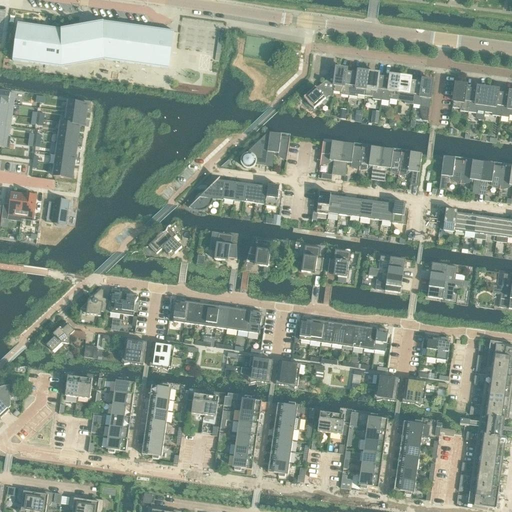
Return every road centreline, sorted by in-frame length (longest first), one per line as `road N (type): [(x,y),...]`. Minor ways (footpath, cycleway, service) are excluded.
road 1 (tertiary): [(444,41),(160,0)]
road 2 (residential): [(258,483),(10,446)]
road 3 (residential): [(447,510),(258,483)]
road 4 (residential): [(308,45),(442,64)]
road 5 (residential): [(156,287),(283,307)]
road 6 (residential): [(283,307),(409,326)]
road 7 (residential): [(427,200),(301,182)]
